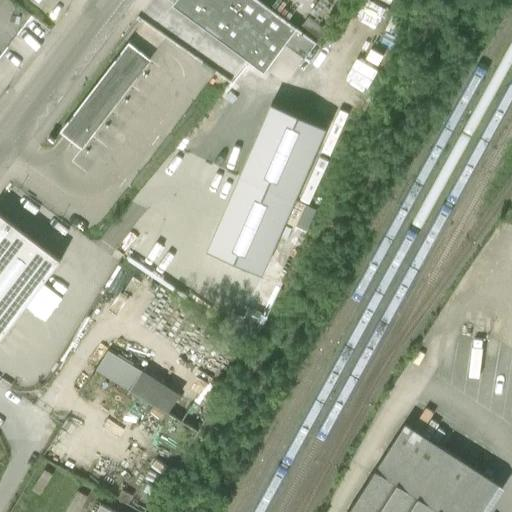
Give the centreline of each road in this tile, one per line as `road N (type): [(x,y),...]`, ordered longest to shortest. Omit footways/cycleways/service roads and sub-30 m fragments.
road 1 (tertiary): [(0,142),(111,0)]
road 2 (unknown): [(35,428),(119,302)]
